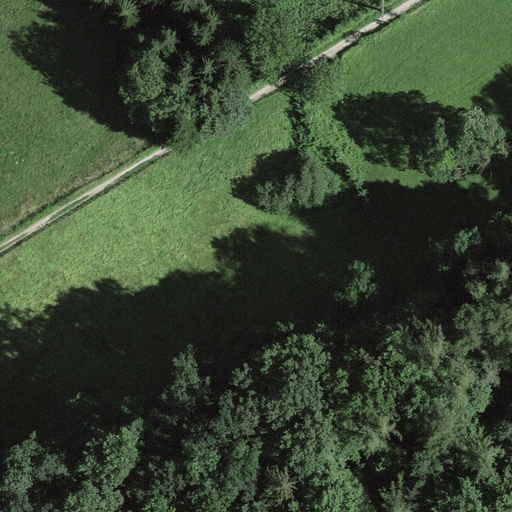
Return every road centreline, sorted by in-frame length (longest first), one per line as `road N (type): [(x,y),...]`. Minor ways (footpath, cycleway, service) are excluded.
road 1 (track): [(412,0),(0,252)]
road 2 (track): [(511,381),(272,511)]
